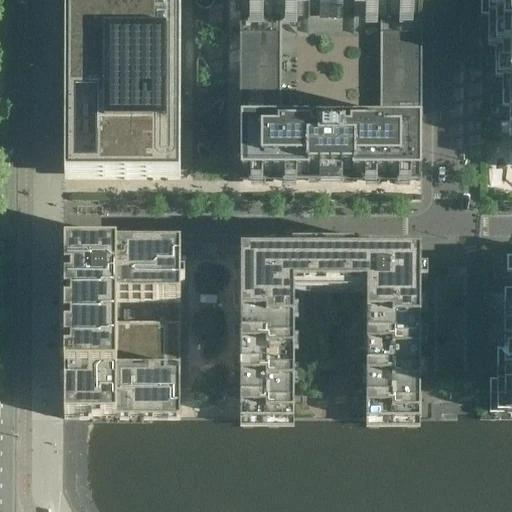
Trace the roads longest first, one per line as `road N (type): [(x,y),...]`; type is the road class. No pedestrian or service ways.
road 1 (secondary): [(1,511),(2,0)]
road 2 (residential): [(449,226),(64,223)]
road 3 (residential): [(449,0),(449,226)]
